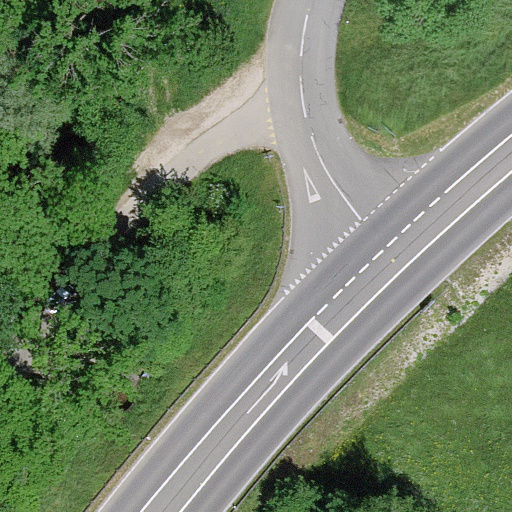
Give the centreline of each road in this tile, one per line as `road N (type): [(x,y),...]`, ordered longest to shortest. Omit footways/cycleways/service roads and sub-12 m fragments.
road 1 (tertiary): [(170,511),(390,269)]
road 2 (tertiary): [(319,0),(309,102),(314,147),(390,269)]
road 3 (tertiary): [(390,269),(511,162)]
